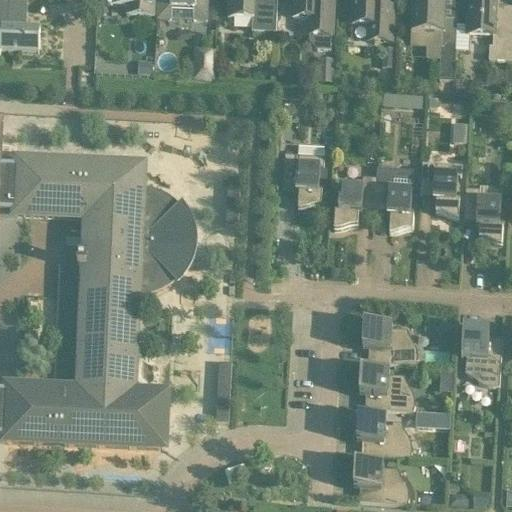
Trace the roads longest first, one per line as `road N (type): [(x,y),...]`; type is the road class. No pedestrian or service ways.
road 1 (residential): [(332,308),(346,299),(511,309)]
road 2 (residential): [(171,511),(216,459),(274,445),(321,449)]
road 3 (residential): [(321,449),(332,308)]
